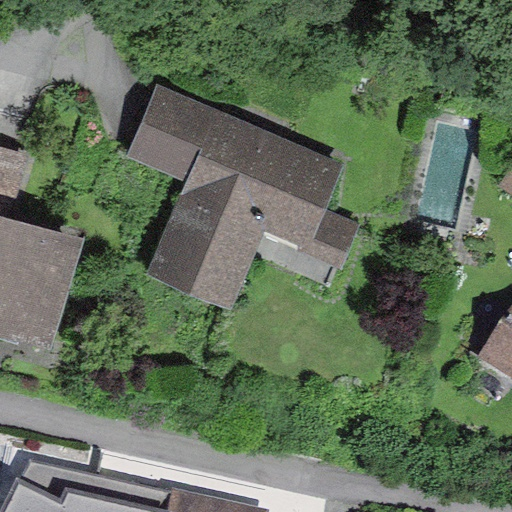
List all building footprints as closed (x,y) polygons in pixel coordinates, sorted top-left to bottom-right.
[(218,115),(153,267),(227,298),(260,222),(304,240),(336,165),(218,115)] [(0,310),(28,319),(41,276),(53,280),(67,237),(0,216),(0,194),(7,196),(18,158),(0,152),(0,310)] [(511,165),(502,181),(511,187),(511,165)] [(511,314),(482,357),(511,377),(511,314)] [(117,509),(87,501),(28,473),(9,511),(226,511),(122,487),(117,509)]
